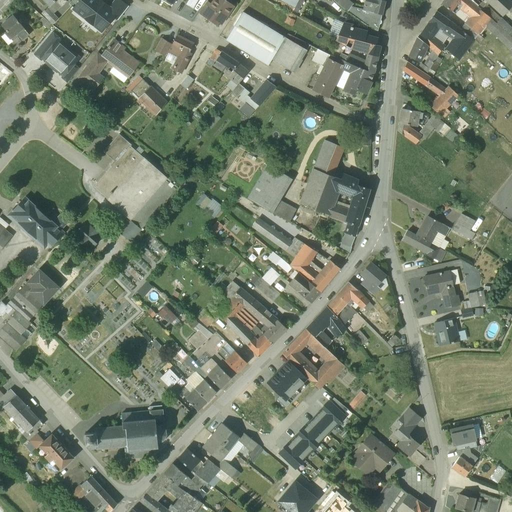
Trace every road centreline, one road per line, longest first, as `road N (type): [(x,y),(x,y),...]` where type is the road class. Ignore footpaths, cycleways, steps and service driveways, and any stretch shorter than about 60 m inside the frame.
road 1 (residential): [(126,497),(307,317),(376,222)]
road 2 (residential): [(437,511),(439,456),(400,287),(376,222)]
road 3 (residential): [(386,125),(322,100),(136,0)]
road 4 (residential): [(0,357),(126,497)]
